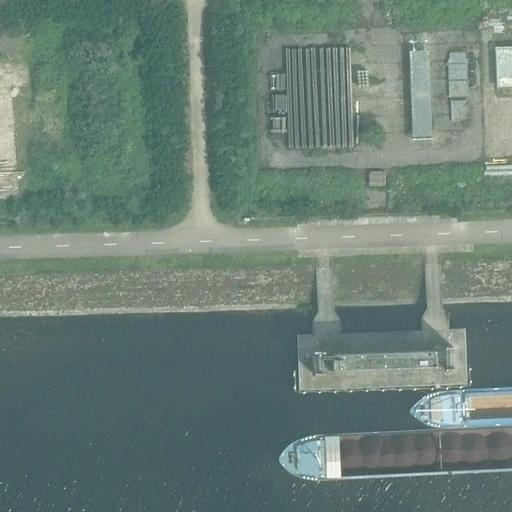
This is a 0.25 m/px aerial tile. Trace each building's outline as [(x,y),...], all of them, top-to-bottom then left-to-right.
[(511,35),(503,36),(504,77),(511,76),(511,35)] [(453,83),(471,84),(473,37),(455,37),(453,83)] [(409,55),(413,145),(432,144),(428,55),(409,55)] [(294,80),(295,66),(282,65),(281,79),(294,80)] [(295,85),(283,85),(284,101),(296,100),(295,85)] [(472,89),(455,89),(456,105),(472,104),(472,89)] [(360,120),(360,134),(372,134),(372,120),(360,120)]
